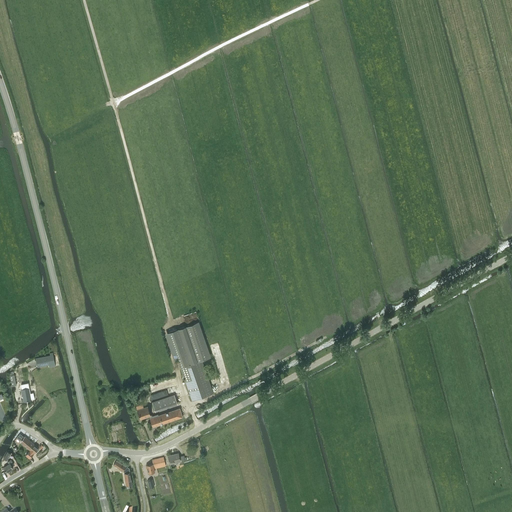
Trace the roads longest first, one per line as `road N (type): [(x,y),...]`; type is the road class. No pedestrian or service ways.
road 1 (unclassified): [(99,451),(149,452),(174,443),(511,256)]
road 2 (tertiary): [(91,447),(0,81)]
road 3 (track): [(188,408),(112,102)]
road 4 (track): [(112,102),(318,0)]
